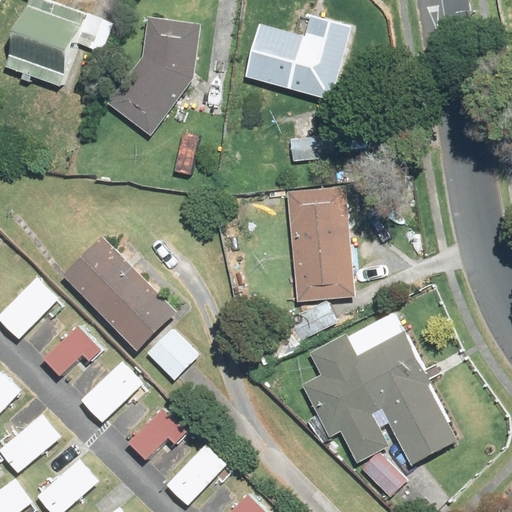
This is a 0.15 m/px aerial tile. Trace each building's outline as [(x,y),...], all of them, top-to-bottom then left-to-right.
[(109,14),(65,0),(32,0),(12,66),(86,89),(109,14)] [(270,20),(255,74),(345,99),(367,21),(322,8),(316,33),(270,20)] [(157,136),(207,76),(211,24),(158,21),(156,51),(115,100),(157,136)] [(295,196),(303,303),(371,297),(363,190),(295,196)] [(111,227),(69,269),(186,383),(212,357),(177,324),(193,308),(111,227)] [(248,256),(245,227),(225,230),(228,259),(248,256)] [(37,277),(0,314),(0,320),(18,339),(59,299),(37,277)] [(412,304),(297,357),(349,467),(402,443),(415,471),(477,442),(412,304)] [(77,326),(43,359),(59,376),(82,354),(89,361),(101,350),(77,326)] [(122,361),(81,400),(102,422),(143,383),(122,361)] [(13,369),(0,379),(0,425),(36,396),(13,369)] [(53,408),(10,443),(33,471),(76,436),(53,408)] [(163,408),(128,443),(145,460),(168,438),(174,444),(186,432),(163,408)] [(0,439),(0,458),(9,452),(0,439)] [(206,444),(166,485),(187,505),(227,464),(206,444)] [(93,452),(49,488),(68,511),(75,511),(115,479),(93,452)] [(405,481),(380,454),(361,472),(386,499),(405,481)] [(25,473),(0,490),(0,511),(30,511),(46,501),(25,473)] [(265,511),(248,494),(229,511),(265,511)] [(141,511),(134,500),(116,511),(141,511)]
